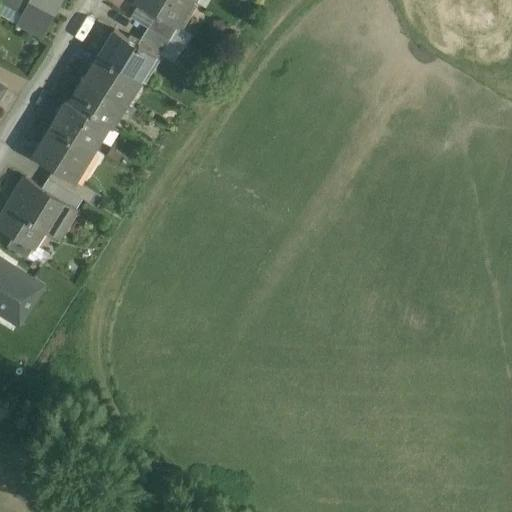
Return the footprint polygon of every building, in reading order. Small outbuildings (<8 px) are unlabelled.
[(2,0),(25,12),(19,23),(42,36),(61,0),(2,0)] [(192,0),(138,0),(158,12),(178,24),(179,23),(192,0)] [(178,24),(158,12),(149,27),(170,40),(180,23),(179,23),(178,24)] [(170,40),(149,27),(138,44),(157,55),(156,57),(159,58),(170,40)] [(138,44),(116,30),(101,54),(141,79),(142,79),(156,57),(157,55),(138,44)] [(141,79),(101,54),(86,78),(127,103),(127,102),(122,99),(127,90),(133,93),(141,79)] [(127,103),(86,78),(71,102),(110,125),(109,126),(112,127),(127,103)] [(110,125),(71,102),(68,99),(53,123),(53,124),(94,149),(95,149),(109,126),(110,125)] [(53,124),(35,154),(55,167),(75,179),(76,178),(94,149),(53,124)] [(75,179),(55,167),(49,177),(83,198),(90,202),(97,191),(76,178),(75,179)] [(43,187),(26,177),(0,218),(0,226),(14,235),(33,247),(45,229),(59,238),(77,208),(43,187)] [(83,198),(49,177),(43,187),(77,208),(83,198)] [(33,247),(14,235),(7,245),(27,258),(33,247)] [(11,269),(0,262),(0,307),(8,313),(12,307),(24,315),(43,286),(13,267),(11,269)]
